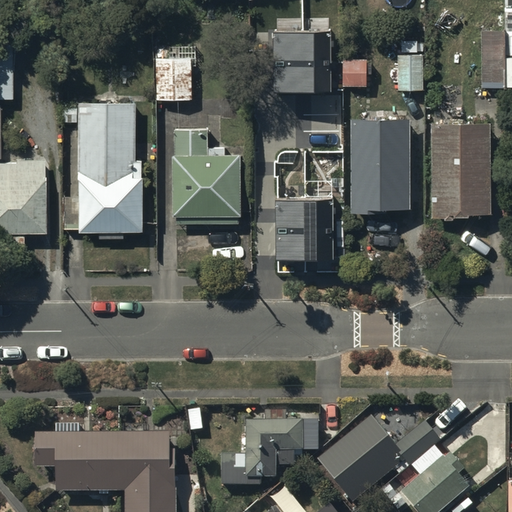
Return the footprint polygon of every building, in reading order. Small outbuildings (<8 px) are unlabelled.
[(330,31),(272,32),(273,92),(331,91),(330,31)] [(511,31),(481,32),(482,89),(505,89),(505,58),(511,57),(511,31)] [(402,55),(398,55),(398,93),(424,93),(424,54),(418,54),(418,42),(402,42),(402,55)] [(171,60),(156,60),(156,103),(193,103),(193,61),(197,61),(197,45),(171,45),(171,60)] [(0,51),(0,101),(11,101),(11,52),(0,51)] [(343,60),(343,89),(367,89),(367,60),(343,60)] [(124,241),(124,234),(143,234),(144,163),(135,163),(135,106),(64,105),(64,125),(79,125),(79,198),(63,198),(63,232),(80,232),(80,234),(98,234),(98,241),(124,241)] [(45,237),(43,163),(1,164),(0,106),(0,236),(3,237),(3,246),(23,246),(23,237),(45,237)] [(409,120),(351,120),(351,217),(376,217),(376,215),(409,215),(409,120)] [(490,219),(490,127),(432,127),(432,222),(469,222),(469,219),(490,219)] [(172,220),(176,220),(176,226),(238,226),(238,220),(242,220),(241,160),(225,160),(225,147),(208,147),(208,128),(175,128),(176,159),(172,159),(172,220)] [(275,200),(275,261),(331,261),(331,200),(275,200)] [(265,415),(265,425),(246,425),(246,457),(222,457),(222,488),(260,488),(260,481),(276,481),(276,468),(293,468),(293,456),(304,455),(304,453),(318,453),(318,437),(341,437),(341,412),(318,412),(318,423),(285,423),(285,415),(265,415)] [(372,418),(318,462),(353,504),(394,470),(398,475),(409,467),(432,447),(440,442),(425,424),(396,448),(372,418)] [(36,472),(56,472),(57,496),(125,496),(124,511),(176,511),(177,453),(171,453),(171,436),(80,436),(80,423),(56,424),(56,436),(36,436),(36,472)] [(443,460),(432,447),(409,467),(420,479),(401,494),(415,511),(445,511),(471,491),(460,478),(466,472),(451,454),(443,460)] [(280,511),(273,502),(260,511),(280,511)]
